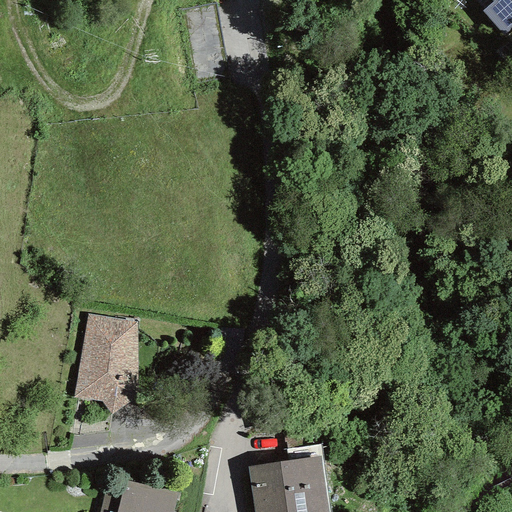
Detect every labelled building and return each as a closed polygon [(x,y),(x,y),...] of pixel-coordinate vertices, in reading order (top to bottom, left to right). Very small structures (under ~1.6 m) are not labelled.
[(511,0),(491,0),(482,9),(504,33),(511,25),(511,0)] [(215,3),(181,9),(195,83),(229,77),(215,3)] [(86,313),(72,396),(102,400),(111,413),(137,391),(136,321),(86,313)] [(328,511),(321,454),(247,465),(254,511),(328,511)] [(122,490),(105,486),(98,511),(172,511),(177,491),(125,479),(122,490)]
